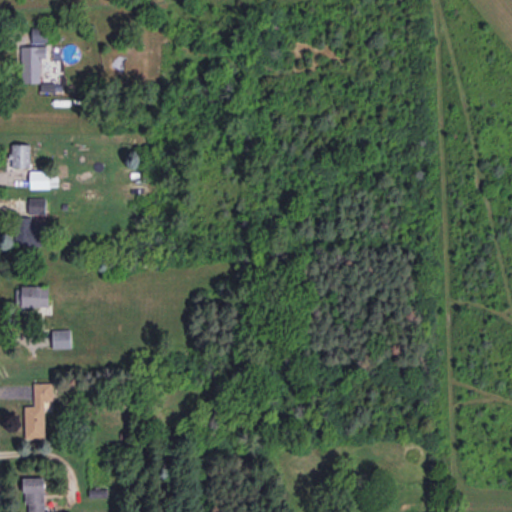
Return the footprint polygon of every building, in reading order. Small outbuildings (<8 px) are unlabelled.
[(39,57),(46,57),(46,27),(31,27),(31,46),(22,46),(22,83),(40,82),(39,57)] [(30,143),(11,143),(11,167),(29,167),(30,143)] [(57,170),(28,171),(29,188),(57,187),(57,170)] [(30,224),(30,217),(21,217),(20,245),(47,245),(47,224),(30,224)] [(48,306),(48,286),(16,285),(16,306),(48,306)] [(25,438),(45,438),(44,400),(53,400),(52,382),(33,382),(33,406),(24,406),(25,438)] [(24,477),(25,511),(44,511),(44,477),(24,477)]
